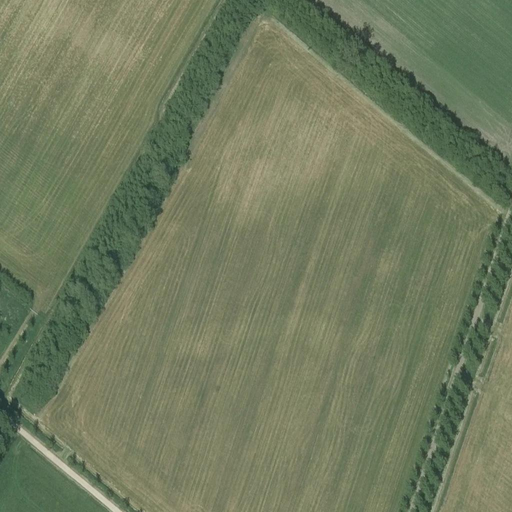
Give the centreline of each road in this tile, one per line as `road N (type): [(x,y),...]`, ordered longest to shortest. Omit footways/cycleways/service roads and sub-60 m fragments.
road 1 (unclassified): [(410,511),(511,205)]
road 2 (track): [(116,511),(0,413)]
